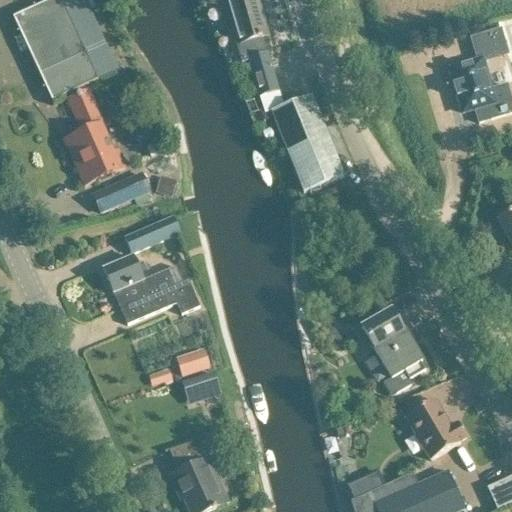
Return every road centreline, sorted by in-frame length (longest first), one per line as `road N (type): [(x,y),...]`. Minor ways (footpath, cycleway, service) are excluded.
road 1 (unclassified): [(511,422),(358,154),(304,0)]
road 2 (tertiary): [(131,511),(0,221)]
road 3 (track): [(358,154),(380,157),(410,192),(511,362)]
